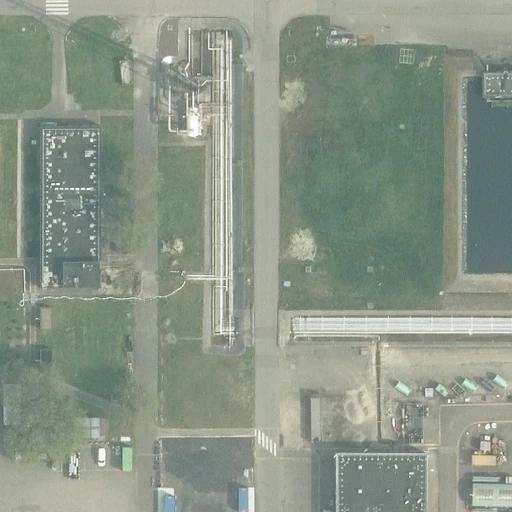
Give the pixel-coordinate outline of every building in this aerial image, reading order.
[(511,72),(481,73),(481,98),(511,97),(511,72)] [(99,288),(99,128),(40,128),(40,288),(99,288)] [(53,307),(41,307),(41,329),(53,329),(53,307)] [(51,354),(42,354),(41,371),(51,371),(51,354)] [(2,384),(2,426),(20,426),(20,384),(2,384)] [(321,400),(310,400),(310,441),(321,441),(321,400)] [(424,511),(425,453),(334,453),(333,511),(424,511)] [(511,484),(472,483),(471,507),(511,508),(511,484)]
